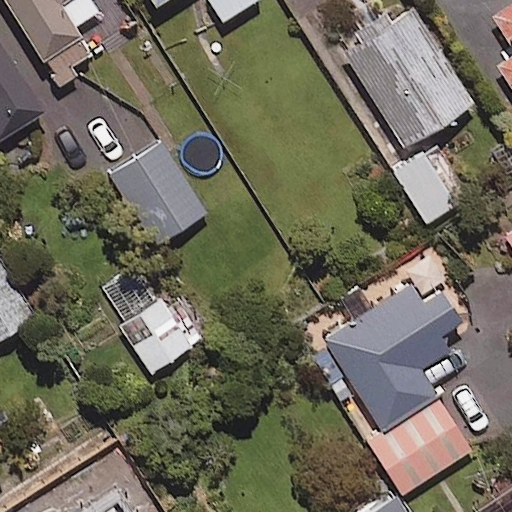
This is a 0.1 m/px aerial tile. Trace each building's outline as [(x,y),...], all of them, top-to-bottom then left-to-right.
[(78,66),(70,54),(86,44),(68,16),(92,0),(8,0),(51,66),(59,78),(78,66)] [(237,0),(211,0),(219,12),(237,0)] [(398,133),(467,89),(410,0),(401,0),(339,40),(398,133)] [(507,42),(491,52),(511,85),(511,0),(499,0),(486,9),(507,42)] [(0,121),(38,99),(0,37),(0,121)] [(154,235),(202,205),(187,180),(157,133),(110,163),(154,235)] [(453,196),(421,145),(391,163),(423,214),(453,196)] [(511,216),(496,228),(511,249),(511,216)] [(0,323),(30,305),(0,257),(0,323)] [(458,308),(426,259),(303,340),(338,392),(399,484),(468,438),(416,360),(447,340),(435,323),(458,308)] [(146,363),(205,327),(178,283),(157,295),(136,261),(98,284),(146,363)] [(407,511),(391,486),(350,511),(407,511)]
